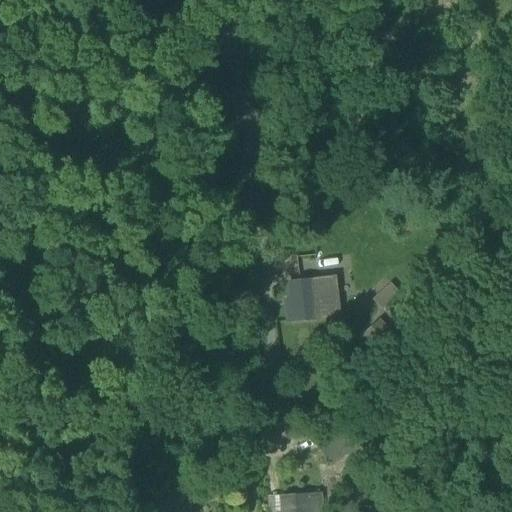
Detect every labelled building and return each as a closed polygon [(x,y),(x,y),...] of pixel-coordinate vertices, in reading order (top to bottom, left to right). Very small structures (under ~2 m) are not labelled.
[(462,158),(479,146),(468,130),(451,142),(462,158)] [(323,284),(313,285),(313,282),(288,284),(290,305),(287,305),(289,322),(337,315),(335,293),(324,294),(323,284)] [(393,364),(405,353),(378,324),(366,335),(393,364)] [(315,436),(321,449),(350,435),(344,422),(315,436)] [(350,435),(321,449),(327,462),(357,448),(350,435)] [(314,496),(282,498),(283,511),(320,511),(321,510),(315,510),(314,496)]
